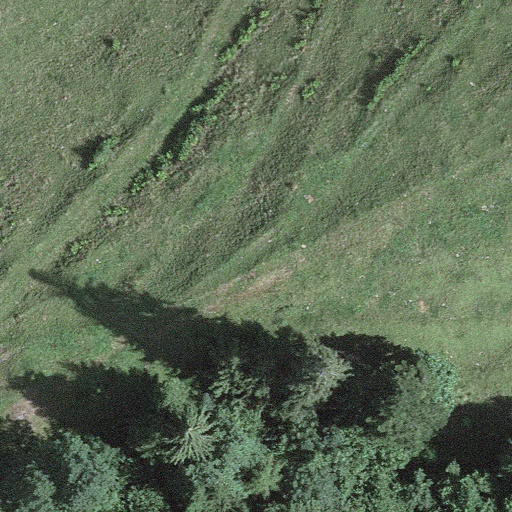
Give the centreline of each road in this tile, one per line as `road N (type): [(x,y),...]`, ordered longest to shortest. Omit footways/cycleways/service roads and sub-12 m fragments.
road 1 (track): [(511,162),(15,339),(0,358)]
road 2 (track): [(0,380),(10,396),(234,460),(434,471),(511,494)]
